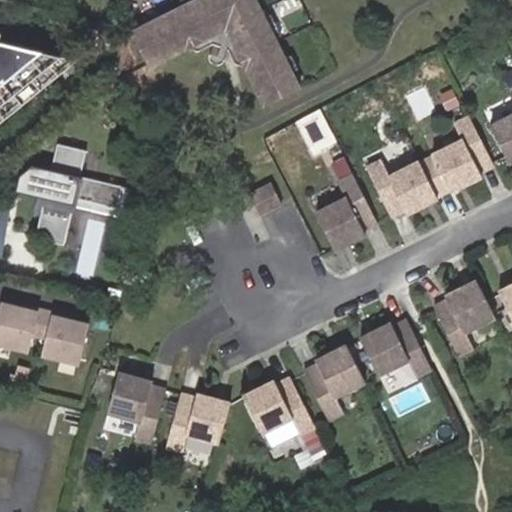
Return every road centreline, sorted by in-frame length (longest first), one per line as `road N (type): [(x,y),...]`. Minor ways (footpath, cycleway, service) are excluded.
road 1 (residential): [(511,212),(390,275),(279,304)]
road 2 (residential): [(279,304),(237,312),(204,291),(219,274),(266,298)]
